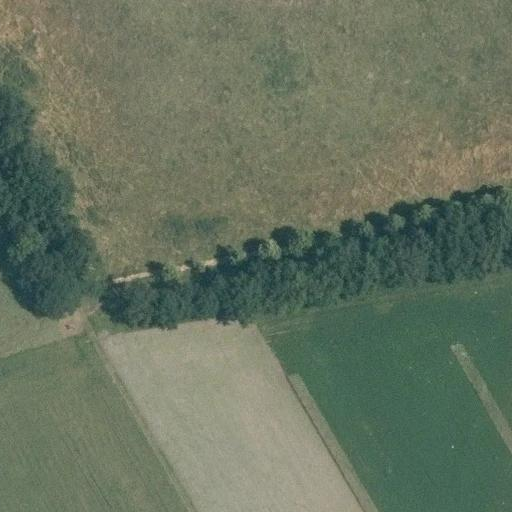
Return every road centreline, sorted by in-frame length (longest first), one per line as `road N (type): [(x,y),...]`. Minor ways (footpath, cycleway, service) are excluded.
road 1 (track): [(92,316),(511,238)]
road 2 (track): [(0,204),(57,300),(92,316)]
